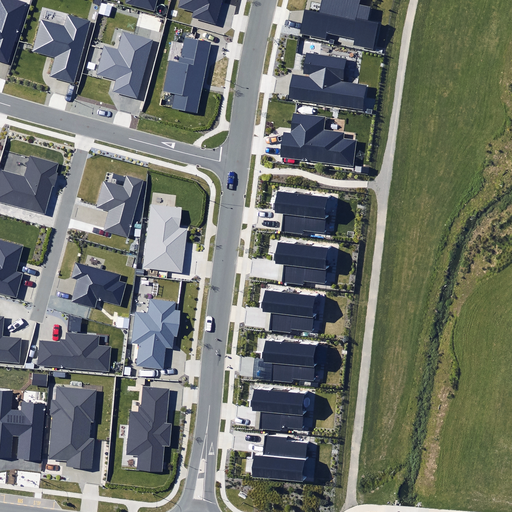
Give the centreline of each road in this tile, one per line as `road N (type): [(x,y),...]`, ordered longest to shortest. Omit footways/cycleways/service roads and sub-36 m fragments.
road 1 (residential): [(206,432),(236,165)]
road 2 (residential): [(236,165),(0,102)]
road 3 (residential): [(236,165),(264,0)]
